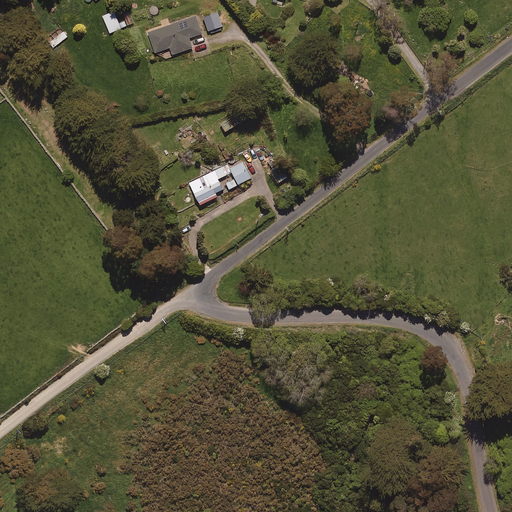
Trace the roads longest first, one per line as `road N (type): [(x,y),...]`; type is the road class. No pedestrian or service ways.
road 1 (unclassified): [(490,511),(461,350),(439,324),(351,308),(232,308),(189,288)]
road 2 (unclassified): [(189,288),(511,43)]
road 3 (unclassified): [(0,432),(189,288)]
